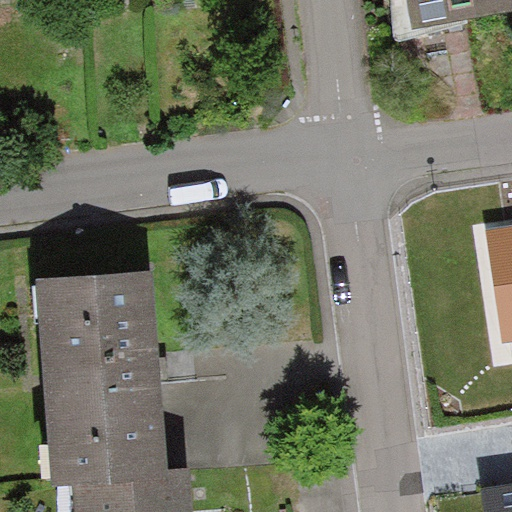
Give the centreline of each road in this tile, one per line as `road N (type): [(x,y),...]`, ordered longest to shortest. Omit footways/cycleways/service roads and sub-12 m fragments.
road 1 (residential): [(344,160),(394,511)]
road 2 (residential): [(0,199),(344,160)]
road 3 (residential): [(344,160),(511,140)]
road 4 (residential): [(329,0),(344,160)]
